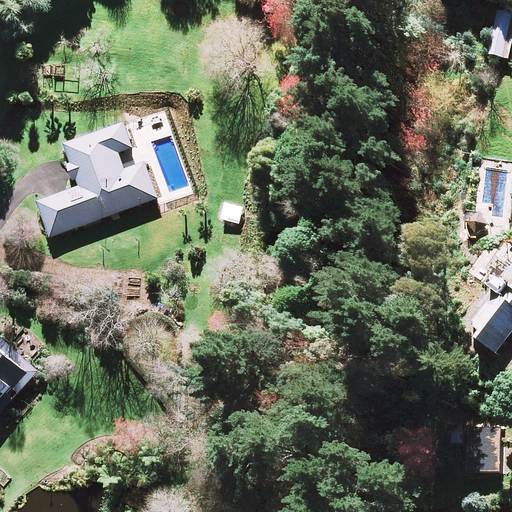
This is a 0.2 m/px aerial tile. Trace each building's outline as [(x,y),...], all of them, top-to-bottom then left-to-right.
[(511,51),(511,15),(500,13),(490,56),(510,61),(511,51)] [(73,165),(70,166),(76,182),(79,181),(82,189),(41,204),(54,240),(161,201),(148,164),(127,172),(121,155),(135,150),(126,125),(67,146),(73,165)] [(243,208),(227,206),(225,222),(241,224),(243,208)] [(511,271),(468,332),(500,356),(511,338),(511,271)] [(42,374),(1,336),(0,337),(0,407),(13,393),(19,398),(42,374)] [(39,486),(23,495),(29,507),(46,498),(39,486)]
